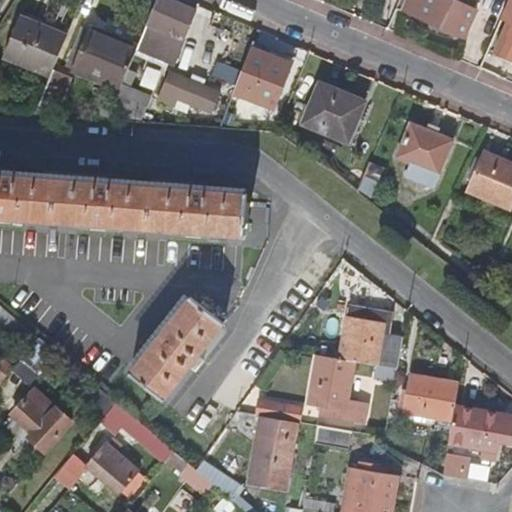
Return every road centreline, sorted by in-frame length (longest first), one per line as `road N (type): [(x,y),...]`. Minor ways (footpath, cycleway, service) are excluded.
road 1 (residential): [(511,367),(253,160),(0,146)]
road 2 (residential): [(511,110),(250,0)]
